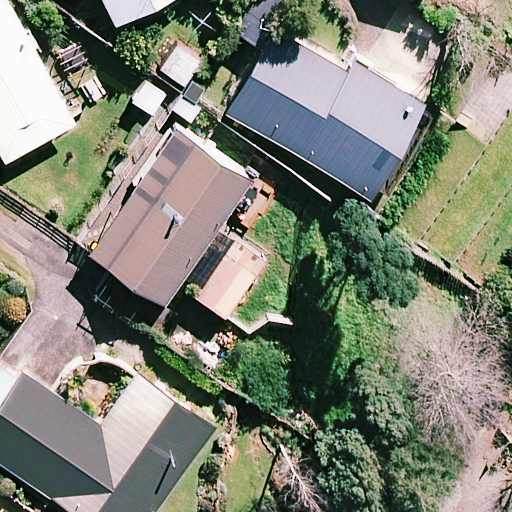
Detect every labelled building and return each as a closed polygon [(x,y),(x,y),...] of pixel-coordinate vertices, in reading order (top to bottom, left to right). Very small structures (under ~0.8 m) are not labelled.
[(72,117),(9,0),(0,0),(0,146),(3,153),(72,117)] [(139,0),(108,0),(115,12),(139,0)] [(345,61),(272,21),(226,104),(366,181),(417,88),(350,51),(345,61)] [(250,171),(175,118),(87,243),(162,296),(250,171)] [(265,253),(234,230),(192,287),(223,309),(265,253)] [(250,335),(226,317),(205,345),(230,363),(250,335)] [(140,443),(2,350),(0,351),(0,455),(84,511),(148,511),(213,416),(175,390),(140,443)]
